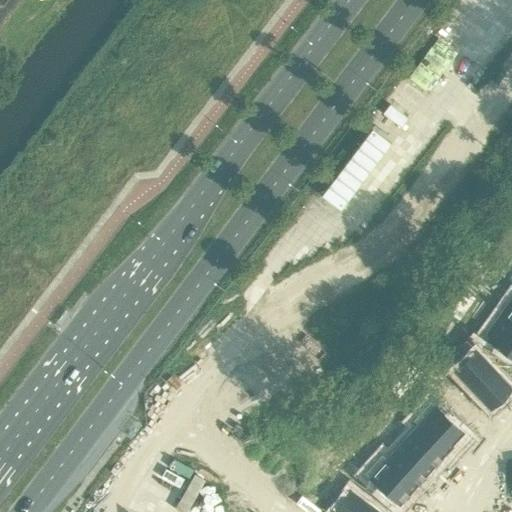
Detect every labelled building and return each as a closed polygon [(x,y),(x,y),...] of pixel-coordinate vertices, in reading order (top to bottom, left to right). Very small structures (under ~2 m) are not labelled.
[(0,0),(0,22),(16,0),(0,0)] [(465,294),(459,301),(469,309),(475,302),(465,294)] [(511,296),(511,295),(497,315),(511,325),(511,296)] [(459,301),(454,308),(464,316),(469,309),(459,301)] [(454,308),(449,315),(459,323),(464,316),(454,308)] [(449,315),(443,322),(453,330),(459,323),(449,315)] [(511,325),(497,315),(483,335),(511,356),(511,325)] [(469,346),(450,364),(458,372),(451,379),(460,390),(468,383),(489,405),(508,387),(469,346)] [(410,366),(405,373),(415,381),(421,374),(410,366)] [(405,373),(400,380),(410,388),(415,381),(405,373)] [(400,380),(394,387),(405,395),(410,388),(400,380)] [(394,387),(389,394),(399,402),(405,395),(394,387)] [(170,472),(139,511),(204,511),(277,419),(242,392),(176,477),(170,472)] [(429,401),(412,419),(447,451),(464,432),(448,417),(453,411),(444,403),(438,409),(429,401)] [(417,425),(401,442),(431,468),(447,451),(412,419),(412,420),(417,425)] [(381,454),(380,455),(415,486),(431,468),(401,442),(386,459),(381,454)] [(380,455),(363,473),(398,505),(415,486),(380,455)] [(379,511),(350,490),(333,511),(379,511)]
